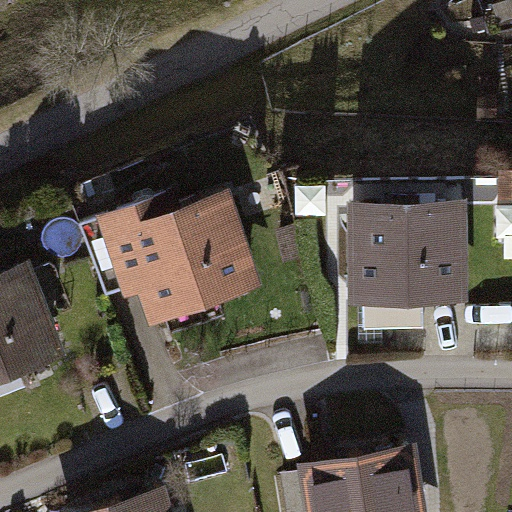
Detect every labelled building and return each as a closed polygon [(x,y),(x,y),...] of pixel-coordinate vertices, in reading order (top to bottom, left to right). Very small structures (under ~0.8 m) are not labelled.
[(158,183),(77,206),(102,293),(129,286),(137,316),(244,286),(214,180),(161,195),(158,183)] [(458,300),(457,193),(332,194),(332,301),(458,300)] [(15,257),(0,262),(0,371),(52,351),(15,257)] [(404,511),(389,440),(288,461),(298,511),(404,511)] [(164,511),(154,473),(34,507),(35,511),(164,511)] [(424,483),(421,511),(476,511),(479,487),(424,483)]
